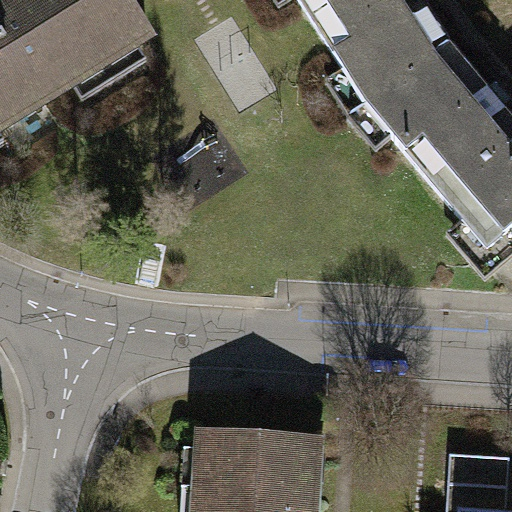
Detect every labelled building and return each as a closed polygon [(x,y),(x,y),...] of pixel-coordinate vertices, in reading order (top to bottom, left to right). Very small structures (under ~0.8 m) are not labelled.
[(0,0),(0,131),(148,39),(123,0),(0,0)] [(297,0),(366,109),(451,48),(420,0),(297,0)] [(511,231),(511,118),(451,48),(366,109),(489,252),(511,231)] [(199,511),(311,511),(316,448),(204,441),(199,511)] [(503,511),(506,461),(449,458),(446,511),(503,511)]
